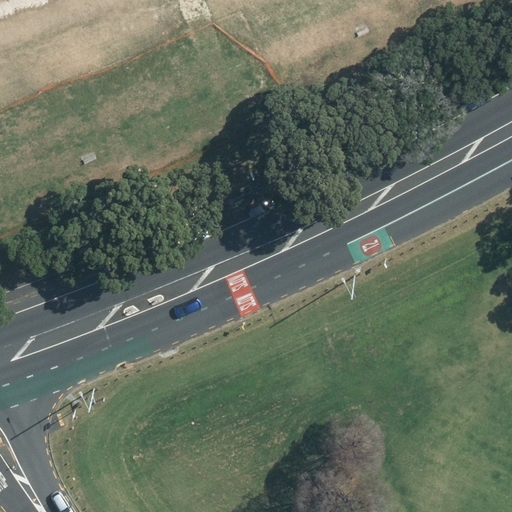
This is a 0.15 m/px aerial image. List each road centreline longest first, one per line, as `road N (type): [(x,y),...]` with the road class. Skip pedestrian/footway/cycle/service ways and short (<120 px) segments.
road 1 (primary): [(0,363),(214,277),(511,131)]
road 2 (tertiary): [(0,372),(35,499)]
